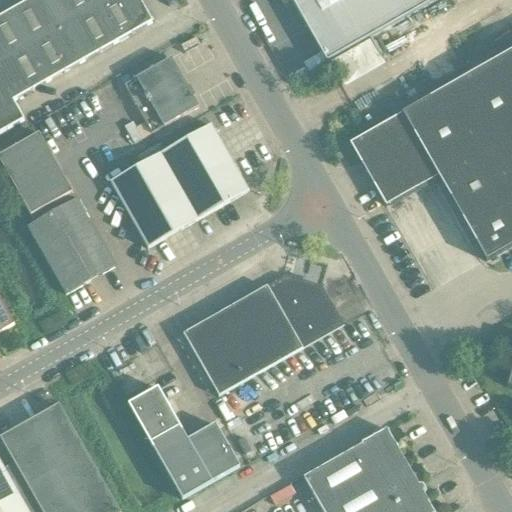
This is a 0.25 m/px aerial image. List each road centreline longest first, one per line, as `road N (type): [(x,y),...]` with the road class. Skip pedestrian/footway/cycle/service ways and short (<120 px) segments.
road 1 (unclassified): [(0,392),(330,205)]
road 2 (unclassified): [(213,511),(433,386)]
road 3 (unclassified): [(330,205),(214,0)]
road 4 (unclassified): [(433,386),(330,205)]
road 5 (unclassified): [(505,511),(433,386)]
